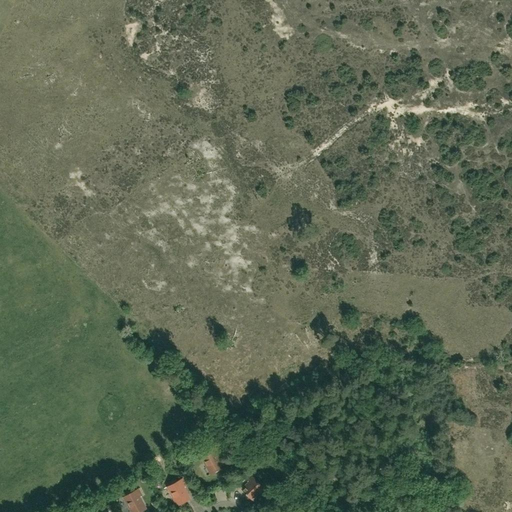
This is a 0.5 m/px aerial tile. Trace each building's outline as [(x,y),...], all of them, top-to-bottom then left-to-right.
[(212,473),(222,468),(215,454),(219,452),(216,447),(202,455),(202,456),(202,457),(204,462),(206,462),(212,473)] [(248,479),(251,482),(243,490),(251,498),(256,493),(258,493),(262,489),(262,488),(263,487),(251,475),(248,479)] [(178,505),(189,499),(181,486),(185,484),(183,479),(177,481),(175,481),(171,483),(170,485),(169,486),(178,505)] [(143,497),(141,493),(138,488),(132,491),(131,491),(127,493),(127,494),(124,495),(133,511),(139,511),(145,509),(139,499),(143,497)] [(411,511),(412,499),(402,497),(400,510),(411,511)]
